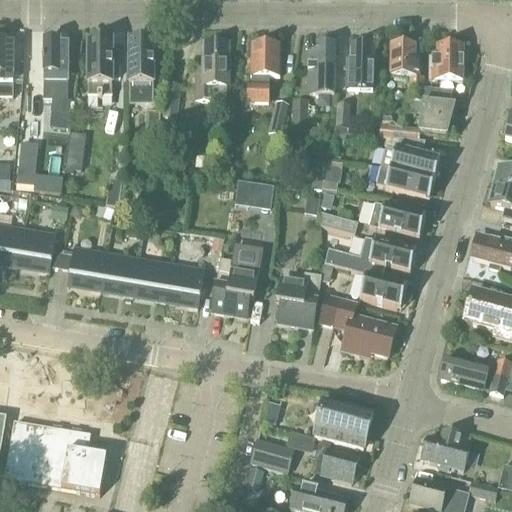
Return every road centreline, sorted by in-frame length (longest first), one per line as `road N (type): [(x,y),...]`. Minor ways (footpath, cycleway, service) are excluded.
road 1 (residential): [(407,406),(0,331)]
road 2 (residential): [(102,14),(509,20)]
road 3 (residential): [(509,20),(407,406)]
